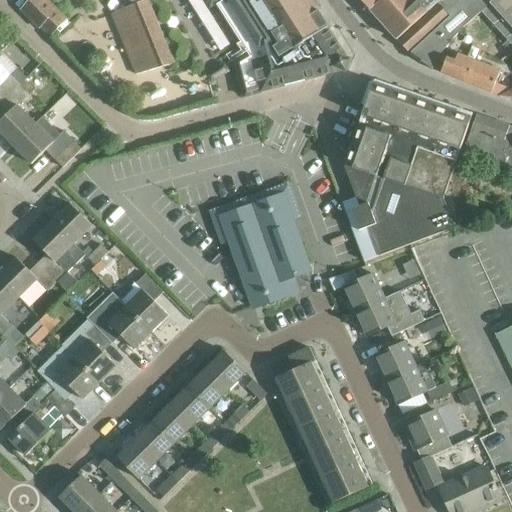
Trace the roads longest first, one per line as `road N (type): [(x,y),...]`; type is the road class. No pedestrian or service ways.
road 1 (residential): [(17,503),(204,326),(221,325),(252,356),(316,327),(334,331),(416,511)]
road 2 (residential): [(338,85),(142,136),(111,122),(0,6)]
road 3 (residential): [(385,59),(511,112)]
